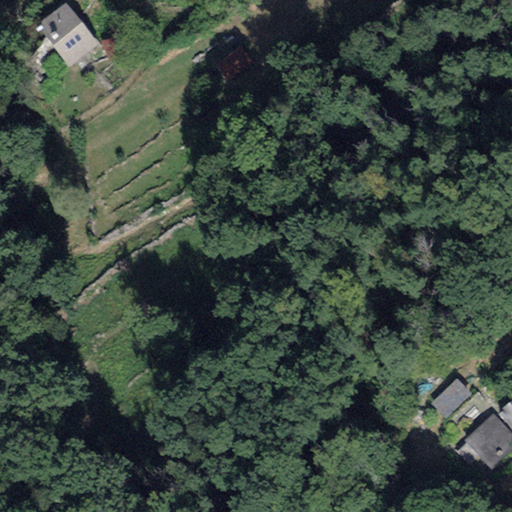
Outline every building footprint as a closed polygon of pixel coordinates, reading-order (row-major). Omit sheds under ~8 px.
[(109,42),(80,11),(49,41),(78,71),(109,42)] [(250,62),(241,51),(223,66),(232,77),(250,62)] [(448,418),(470,394),(454,379),(432,404),(448,418)] [(511,401),(497,413),(511,433),(511,401)] [(511,449),(511,436),(491,413),(463,440),(490,469),(511,449)]
